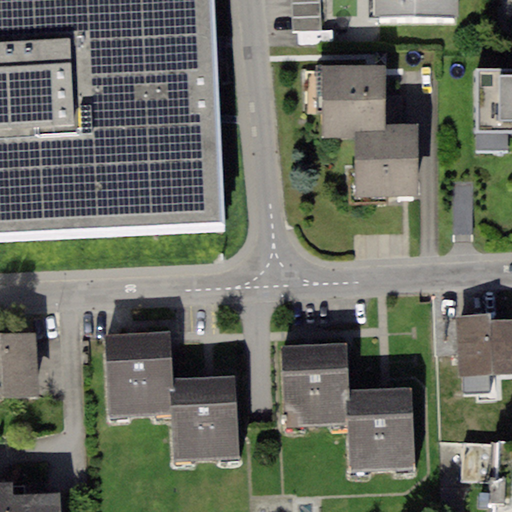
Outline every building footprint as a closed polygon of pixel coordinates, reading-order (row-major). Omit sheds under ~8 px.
[(213,0),(0,0),(0,232),(224,222),(213,0)] [(321,0),(293,0),(295,38),(323,37),(321,0)] [(458,0),(378,0),(379,24),(459,22),(458,0)] [(511,65),(471,67),(472,137),(511,135),(511,65)] [(396,66),(342,68),(343,129),(372,128),(398,127),(396,66)] [(398,127),(372,128),(373,193),(439,191),(437,126),(398,127)] [(511,325),(465,326),(467,386),(511,384),(511,325)] [(168,334),(105,337),(108,417),(172,414),(170,380),(168,334)] [(35,341),(0,342),(0,405),(37,405),(35,341)] [(344,345),(282,348),(285,425),(347,423),(346,392),(344,345)] [(238,459),(235,377),(170,380),(172,414),(174,462),(238,459)] [(413,469),(410,389),(346,392),(347,423),(349,471),(413,469)] [(511,511),(511,454),(464,452),(462,487),(493,489),(491,511),(511,511)] [(62,511),(62,496),(0,497),(0,511),(62,511)]
